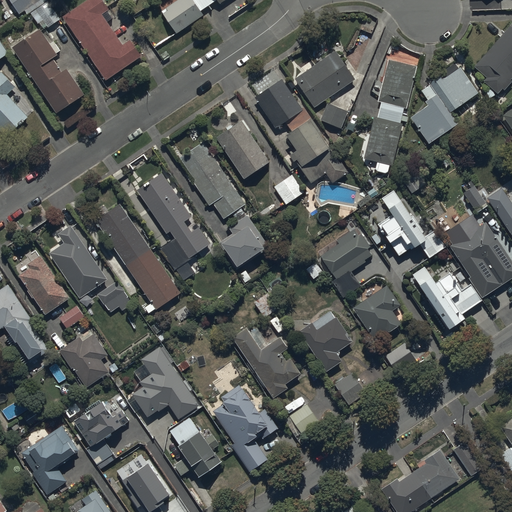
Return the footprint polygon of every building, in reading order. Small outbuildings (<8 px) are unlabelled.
[(10,0),(19,12),(36,0),(10,0)] [(123,42),(103,13),(110,8),(105,0),(84,0),(63,14),(105,77),(133,58),(140,53),(130,37),(123,42)] [(174,0),(160,9),(178,35),(205,16),(201,9),(214,0),(216,0),(219,4),(224,0),(174,0)] [(43,29),(59,18),(48,1),(31,12),(43,29)] [(500,91),(511,76),(511,22),(473,67),(500,91)] [(29,71),(39,86),(57,112),(85,94),(67,67),(62,70),(52,56),(56,53),(39,28),(12,46),(29,71)] [(0,38),(0,59),(9,53),(0,38)] [(294,77),(314,106),(355,78),(335,49),(294,77)] [(377,100),(381,101),(377,117),(374,116),(363,158),(392,165),(402,123),(399,122),(402,106),(407,107),(417,65),(388,58),(377,100)] [(458,123),(450,111),(478,92),(460,65),(430,85),(438,97),(410,116),(429,143),(458,123)] [(0,70),(0,127),(5,133),(26,113),(7,93),(15,85),(1,70),(0,70)] [(303,104),(301,106),(281,77),(254,95),(276,128),(286,121),(291,129),(286,132),(297,147),(291,151),(311,181),(326,171),(333,182),(347,172),(341,162),(329,145),(320,132),(313,122),(315,121),(303,104)] [(328,102),(321,119),(341,127),(348,110),(328,102)] [(508,122),(511,128),(511,108),(502,115),(508,122)] [(216,136),(245,178),(270,161),(241,119),(216,136)] [(223,219),(245,204),(202,140),(179,155),(223,219)] [(402,180),(412,194),(427,184),(417,169),(402,180)] [(186,260),(189,257),(203,248),(210,243),(198,226),(191,231),(184,220),(192,215),(162,171),(137,189),(167,232),(170,230),(175,236),(160,247),(174,268),(182,280),(194,272),(186,260)] [(273,186),(285,204),(305,191),(293,173),(273,186)] [(463,191),(476,210),(487,203),(474,184),(463,191)] [(500,216),(511,234),(511,202),(502,187),(487,197),(500,216)] [(399,257),(415,246),(420,242),(430,257),(446,247),(433,229),(424,236),(393,189),(381,197),(392,213),(376,224),(399,257)] [(95,219),(155,308),(180,291),(120,202),(95,219)] [(219,242),(237,269),(269,247),(251,220),(246,213),(228,225),(233,233),(219,242)] [(449,247),(483,296),(511,276),(511,259),(486,222),(481,225),(473,214),(441,235),(449,247)] [(80,296),(107,278),(77,233),(70,224),(58,232),(64,242),(49,252),(80,296)] [(331,280),(343,297),(361,285),(350,270),(374,254),(355,227),(319,252),(336,277),(331,280)] [(45,313),(70,297),(42,257),(40,253),(27,262),(30,266),(18,274),(45,313)] [(306,268),(314,279),(324,273),(316,261),(306,268)] [(410,275),(447,328),(463,317),(460,314),(482,300),(471,284),(461,290),(449,273),(437,280),(426,264),(410,275)] [(272,293),(286,283),(280,274),(266,284),(272,293)] [(117,280),(97,293),(111,315),(131,301),(117,280)] [(0,329),(5,327),(30,363),(49,350),(24,313),(28,311),(8,283),(0,288),(0,329)] [(352,307),(375,339),(400,322),(392,311),(401,305),(387,284),(378,290),(352,307)] [(253,301),(264,318),(279,307),(268,291),(253,301)] [(59,316),(67,328),(85,316),(76,304),(59,316)] [(336,316),(334,318),(329,310),(314,320),(298,331),(326,371),(342,360),(336,352),(353,341),(336,316)] [(285,382),(301,371),(291,357),(287,360),(281,352),(288,347),(280,335),(261,348),(246,326),(231,337),(246,358),(254,370),(260,378),(270,393),(274,398),(289,388),(285,382)] [(88,337),(82,340),(79,336),(61,349),(87,387),(105,374),(111,370),(102,358),(109,353),(95,332),(88,337)] [(384,355),(398,375),(418,361),(404,341),(384,355)] [(159,411),(171,403),(180,417),(199,405),(159,347),(141,359),(151,374),(139,382),(142,386),(132,393),(148,416),(158,409),(159,411)] [(334,383),(348,405),(366,393),(351,371),(334,383)] [(263,438),(278,428),(265,408),(259,412),(244,390),(240,383),(219,397),(224,403),(213,411),(235,442),(232,444),(250,471),(269,459),(254,437),(259,433),(263,438)] [(105,437),(123,425),(129,421),(121,409),(115,413),(105,398),(73,419),(92,446),(87,450),(100,469),(118,456),(105,437)] [(290,415),(302,433),(319,421),(307,403),(290,415)] [(193,468),(200,477),(222,462),(213,450),(221,445),(213,433),(205,438),(191,417),(168,432),(186,457),(174,465),(181,476),(193,468)] [(511,419),(501,427),(511,443),(511,419)] [(21,452),(34,471),(31,474),(46,496),(68,481),(58,467),(81,452),(62,424),(21,452)] [(466,440),(454,449),(473,475),(485,466),(466,440)] [(511,447),(501,454),(511,468),(511,447)] [(441,450),(383,488),(399,511),(409,511),(460,478),(441,450)] [(136,507),(143,503),(148,511),(162,511),(157,505),(170,496),(148,464),(122,481),(132,496),(129,497),(136,507)] [(111,511),(100,495),(96,489),(82,499),(86,505),(76,511),(111,511)] [(487,511),(486,511),(482,511),(468,490),(452,501),(454,504),(441,511),(487,511)]
